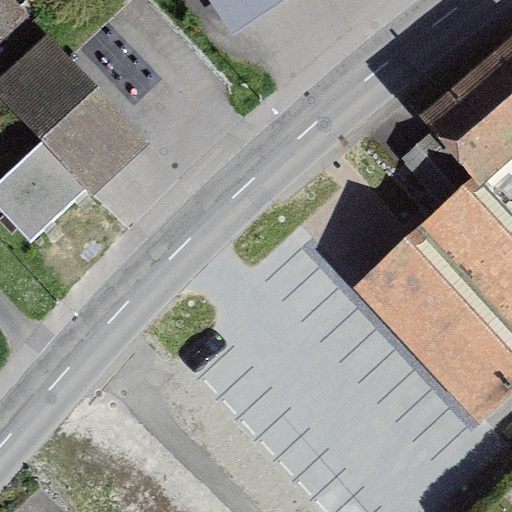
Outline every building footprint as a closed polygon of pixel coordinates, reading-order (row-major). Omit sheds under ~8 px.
[(0,0),(0,37),(24,15),(9,0),(0,0)] [(217,0),(226,13),(245,0),(217,0)] [(471,187),(479,196),(487,189),(511,166),(511,40),(416,124),(428,137),(400,161),(431,197),(459,173),(471,187)] [(137,144),(48,50),(0,95),(0,100),(42,145),(83,188),(87,192),(137,144)] [(83,188),(42,145),(0,184),(0,215),(26,243),(83,188)] [(352,292),(473,429),(511,394),(511,217),(487,189),(479,196),(471,187),(352,292)]
